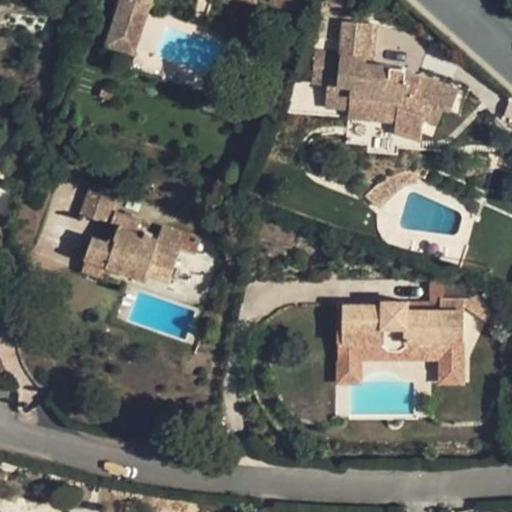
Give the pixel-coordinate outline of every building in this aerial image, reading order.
[(120,0),(106,45),(135,55),(152,0),(120,0)] [(304,15),(308,0),(272,0),(271,4),(304,15)] [(349,108),(397,111),(396,120),(395,130),(422,139),(424,117),(439,122),(443,109),(448,111),(451,111),(458,91),(406,73),(405,70),(401,68),(390,67),(374,65),(367,64),(370,24),(370,22),(343,21),(341,54),(314,51),(311,82),(328,83),(325,105),(349,108)] [(374,65),(377,25),(370,24),(367,64),(374,65)] [(99,96),(118,104),(123,93),(103,84),(99,96)] [(349,108),(348,117),(396,120),(397,111),(349,108)] [(392,177),(399,189),(401,188),(404,187),(407,185),(417,183),(416,171),(400,172),(392,177)] [(399,189),(392,177),(389,173),(362,194),(379,208),(399,189)] [(90,186),(80,214),(106,223),(115,195),(90,186)] [(106,266),(147,281),(149,275),(170,282),(181,248),(191,251),(196,239),(161,226),(157,238),(137,232),(141,220),(115,211),(110,225),(118,228),(115,236),(111,234),(108,241),(93,236),(85,259),(106,266)] [(102,278),(106,266),(85,259),(81,270),(102,278)] [(467,300),(463,300),(462,310),(469,311),(484,321),(494,314),(476,291),(467,300)] [(382,305),(344,304),(344,342),(338,342),(338,382),(362,383),(362,359),(440,359),(440,383),(464,383),(464,341),(462,342),(462,310),(463,300),(440,299),(439,310),(408,310),(408,301),(382,301),(382,305)]
